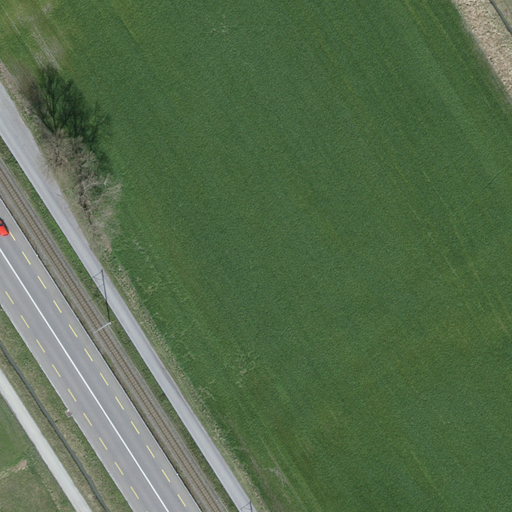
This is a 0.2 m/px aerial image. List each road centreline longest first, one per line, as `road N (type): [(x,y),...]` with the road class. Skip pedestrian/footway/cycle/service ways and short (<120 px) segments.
road 1 (unclassified): [(250,511),(0,121)]
road 2 (primary): [(0,250),(167,511)]
road 3 (unclassified): [(0,379),(85,511)]
